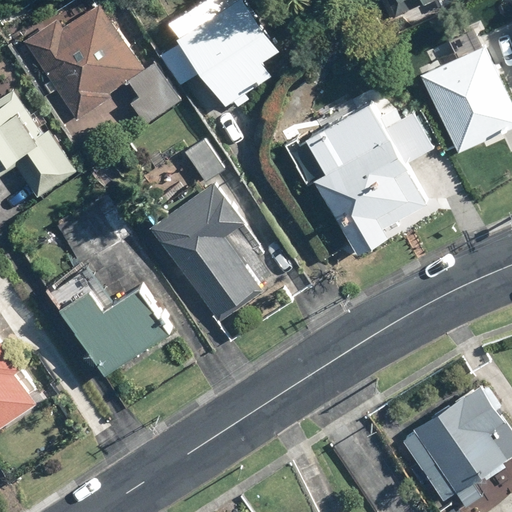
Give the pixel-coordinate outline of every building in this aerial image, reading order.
[(149,66),(106,0),(79,0),(27,34),(80,116),(123,88),(146,123),(185,97),(160,59),(149,66)] [(286,44),(256,0),(193,0),(172,14),(230,100),(275,70),(267,57),(286,44)] [(391,0),(399,16),(430,0),(391,0)] [(479,29),(455,39),(461,52),(427,67),(461,149),(511,127),(511,84),(493,39),(485,42),(479,29)] [(46,126),(18,85),(0,96),(0,170),(16,160),(40,195),(83,167),(52,121),(46,126)] [(373,92),(291,140),(315,181),(322,177),(364,249),(393,232),(389,225),(434,199),(412,162),(441,145),(419,108),(392,124),(373,92)] [(250,220),(216,173),(152,220),(222,315),(264,284),(229,236),(250,220)] [(94,283),(67,301),(112,369),(176,326),(146,281),(110,306),(94,283)] [(0,426),(40,399),(20,369),(28,364),(0,321),(0,426)] [(402,433),(447,497),(484,470),(489,476),(511,460),(507,454),(511,450),(511,412),(485,374),(402,433)]
